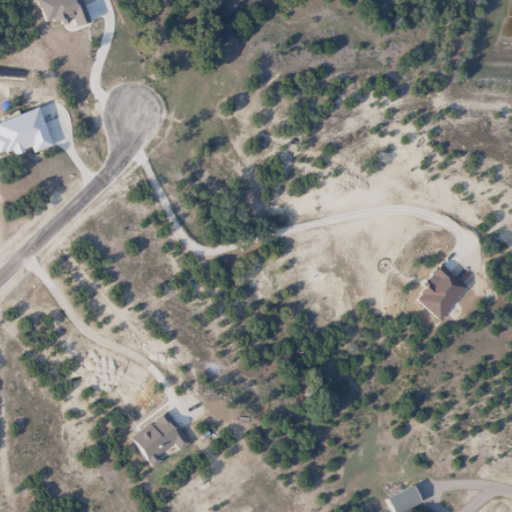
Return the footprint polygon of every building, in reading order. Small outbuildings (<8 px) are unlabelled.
[(83,0),(91,21),(79,25),(76,18),(65,22),(63,18),(56,21),(55,18),(47,21),(40,0),(83,0)] [(0,71),(28,74),(27,81),(0,78),(0,71)] [(0,120),(38,107),(51,145),(37,150),(35,143),(22,148),(24,152),(18,154),(15,149),(0,155),(0,120)] [(445,308),(448,310),(441,318),(416,295),(427,283),(424,280),(441,260),(473,287),(464,297),(459,292),(445,308)] [(189,446),(183,450),(178,443),(160,455),(163,463),(153,469),(132,439),(167,415),(189,446)] [(413,489),(422,506),(410,511),(389,511),(385,503),(413,489)]
